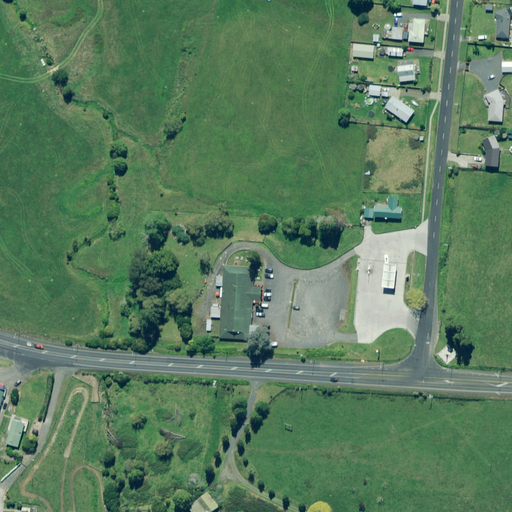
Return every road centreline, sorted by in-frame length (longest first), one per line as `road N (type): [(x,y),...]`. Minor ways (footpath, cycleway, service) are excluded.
road 1 (trunk): [(0,341),(109,361),(417,377)]
road 2 (unclassified): [(458,0),(417,377)]
